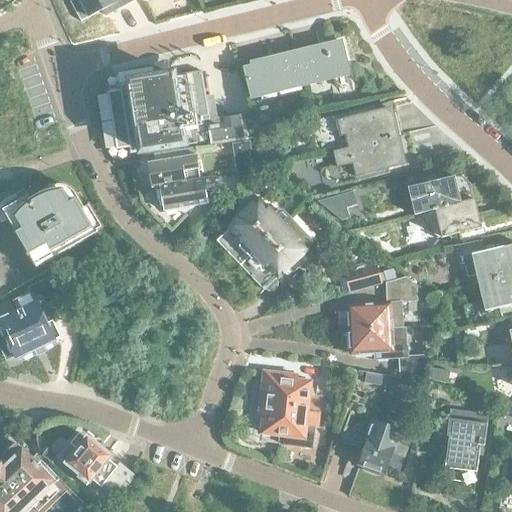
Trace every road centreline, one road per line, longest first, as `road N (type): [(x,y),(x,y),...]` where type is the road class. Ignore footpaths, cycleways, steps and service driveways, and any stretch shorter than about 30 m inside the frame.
road 1 (residential): [(57,68),(87,150),(136,220),(229,322),(231,340),(194,446)]
road 2 (residential): [(57,68),(327,0)]
road 3 (residential): [(511,166),(413,79),(364,0)]
road 4 (residential): [(194,446),(0,388)]
road 5 (residential): [(361,511),(194,446)]
